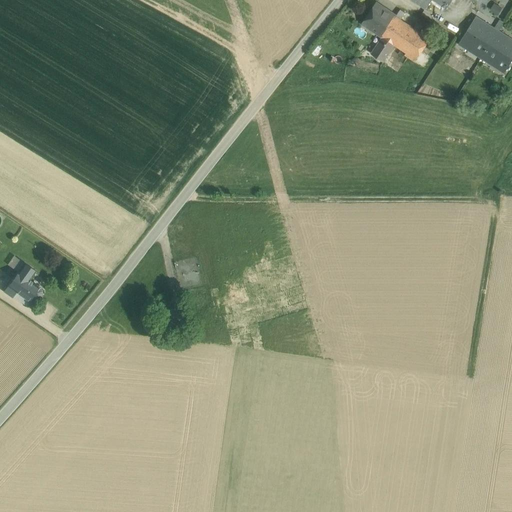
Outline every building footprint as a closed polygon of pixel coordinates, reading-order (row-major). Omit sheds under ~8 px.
[(412,0),(425,9),(431,0),(433,0),(445,8),(445,9),(446,9),(451,0),(412,0)] [(495,3),(490,10),(498,15),(502,7),(495,3)] [(396,16),(377,4),(363,24),(382,37),(384,38),(394,45),(406,53),(405,55),(415,62),(425,47),(430,39),(420,32),(413,28),(401,20),(396,16)] [(400,10),(396,16),(401,20),(405,13),(400,10)] [(511,59),(511,39),(476,17),(459,44),(504,72),(511,59)] [(495,26),(500,29),(504,22),(500,19),(495,26)] [(417,22),(413,28),(420,32),(423,27),(417,22)] [(384,38),(382,37),(371,54),(383,62),(394,45),(384,38)] [(439,45),(430,39),(425,47),(434,53),(439,45)] [(7,264),(13,268),(19,259),(13,255),(7,264)] [(185,269),(198,268),(197,258),(184,260),(185,269)] [(17,271),(24,262),(19,259),(13,268),(17,271)] [(24,262),(17,271),(29,279),(35,270),(24,262)] [(29,279),(17,271),(8,285),(16,291),(29,300),(33,295),(37,297),(40,297),(43,292),(43,289),(29,279)] [(13,296),(16,291),(8,285),(4,291),(12,297),(13,296)] [(16,291),(13,296),(26,305),(29,300),(16,291)] [(180,307),(162,311),(165,327),(184,323),(180,307)]
